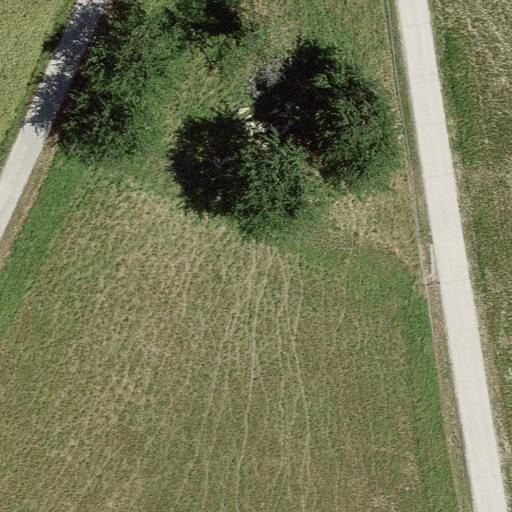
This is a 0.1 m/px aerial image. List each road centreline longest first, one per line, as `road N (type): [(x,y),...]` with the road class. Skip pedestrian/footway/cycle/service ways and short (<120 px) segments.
road 1 (unclassified): [(489,511),(415,0)]
road 2 (track): [(0,189),(95,0)]
